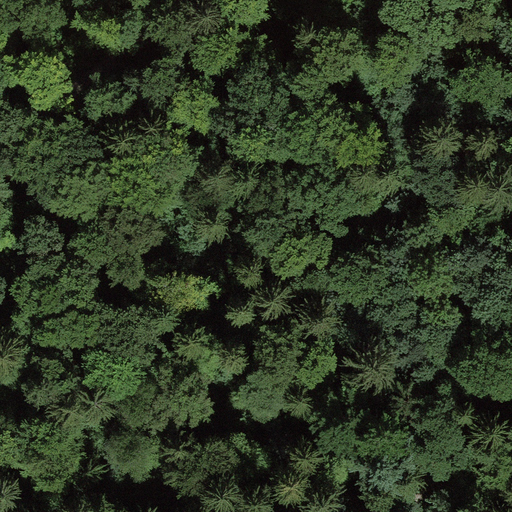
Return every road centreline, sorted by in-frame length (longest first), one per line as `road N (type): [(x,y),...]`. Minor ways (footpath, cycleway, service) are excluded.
road 1 (track): [(178,0),(136,75),(0,167)]
road 2 (track): [(421,511),(511,424)]
